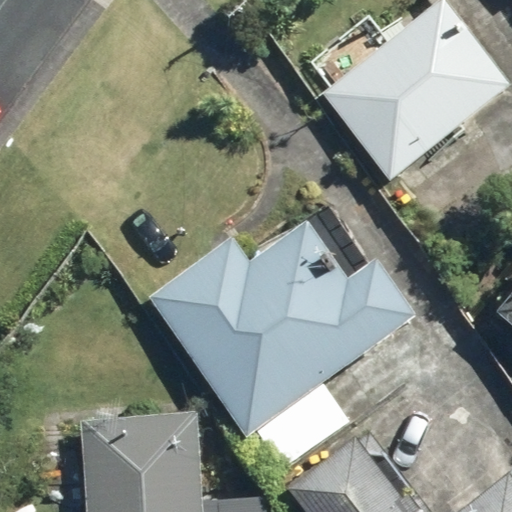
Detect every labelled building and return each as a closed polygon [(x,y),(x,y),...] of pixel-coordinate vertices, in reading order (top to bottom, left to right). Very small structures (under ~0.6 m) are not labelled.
[(325,92),(391,177),(508,88),(442,3),(325,92)] [(364,273),(321,215),(264,257),(245,230),(155,296),(259,434),(262,431),(288,469),(356,421),(330,384),(434,308),(393,251),(364,273)] [(88,418),(95,511),(218,511),(212,410),(88,418)] [(423,495),(378,433),(305,487),(324,511),(511,511),(511,475),(464,511),(436,511),(434,510),(438,507),(426,492),(423,495)] [(28,473),(38,481),(51,478),(60,466),(57,453),(46,445),(33,448),(25,460),(28,473)]
